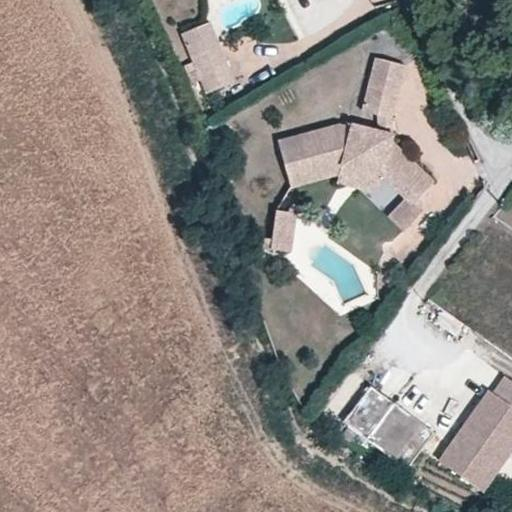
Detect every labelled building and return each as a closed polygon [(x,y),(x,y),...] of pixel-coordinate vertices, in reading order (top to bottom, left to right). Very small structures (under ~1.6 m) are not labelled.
[(222,41),(214,17),(184,28),(193,51),(222,41)] [(236,79),(222,41),(193,51),(198,66),(189,69),(192,79),(202,75),(207,89),(236,79)] [(407,63),(378,56),(372,77),(401,85),(407,63)] [(401,85),(372,77),(364,110),(380,114),(393,117),(401,85)] [(393,117),(380,114),(377,131),(392,133),(393,117)] [(392,133),(377,131),(349,128),(349,131),(332,129),(270,146),(282,186),(334,171),(382,177),(406,199),(390,218),(405,232),(423,212),(414,204),(435,181),(391,140),(392,133)] [(382,177),(334,171),(282,186),(283,193),(332,180),(332,188),(375,193),(382,177)] [(286,264),(290,224),(270,222),(267,252),(258,251),(257,261),(286,264)] [(492,391),(441,458),(486,490),(511,455),(511,377),(509,375),(496,394),(492,391)] [(434,433),(371,385),(343,422),(407,470),(434,433)]
